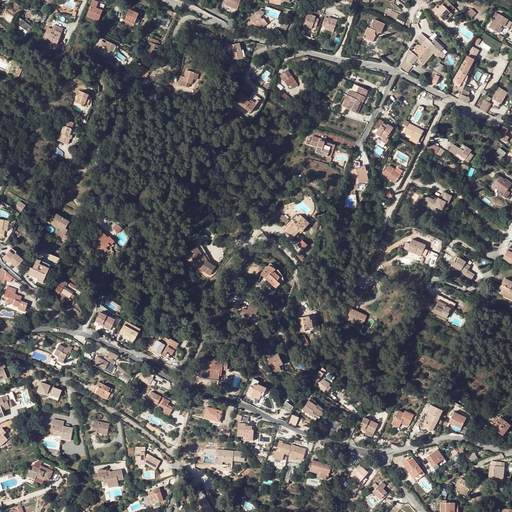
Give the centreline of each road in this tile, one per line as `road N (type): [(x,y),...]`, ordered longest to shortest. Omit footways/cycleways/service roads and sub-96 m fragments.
road 1 (residential): [(126,353),(183,375),(191,368),(247,251),(243,238),(272,240),(292,256),(295,274),(278,321),(290,352)]
road 2 (residential): [(219,511),(158,442),(123,416),(27,360),(0,353)]
road 3 (unclassified): [(375,453),(301,432),(126,353)]
road 4 (residential): [(446,98),(361,281)]
road 5 (residential): [(88,336),(95,310),(87,222),(66,183),(69,174),(91,170)]
road 6 (unclassified): [(337,59),(230,31),(169,0)]
road 7 (unclassified): [(511,450),(455,436),(375,453)]
